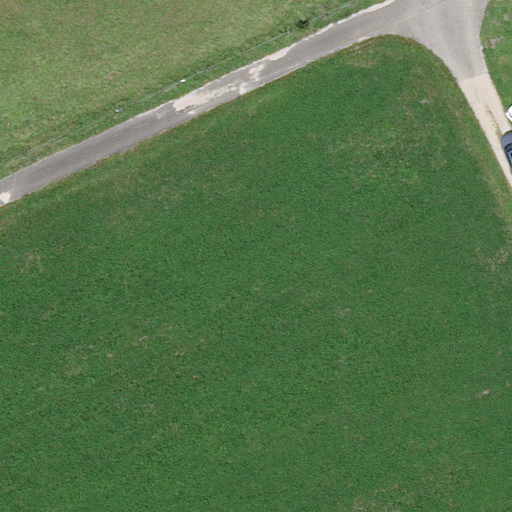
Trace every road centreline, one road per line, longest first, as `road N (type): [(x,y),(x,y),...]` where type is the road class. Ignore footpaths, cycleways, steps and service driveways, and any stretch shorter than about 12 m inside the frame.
road 1 (track): [(434,0),(0,194)]
road 2 (track): [(449,0),(473,89),(511,177)]
